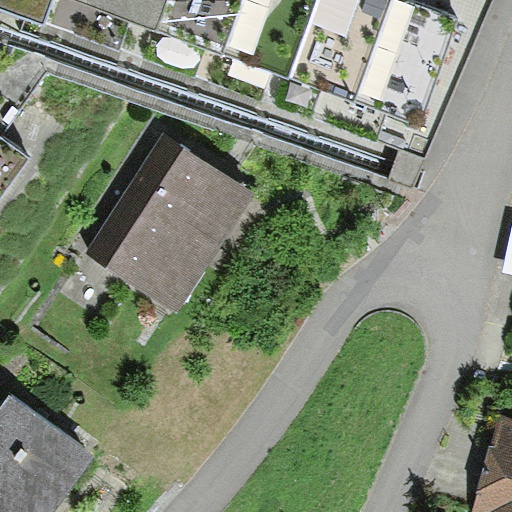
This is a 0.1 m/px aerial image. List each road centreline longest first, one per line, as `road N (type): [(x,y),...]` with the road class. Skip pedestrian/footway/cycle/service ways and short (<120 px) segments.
road 1 (residential): [(468,232),(354,284),(192,511)]
road 2 (residential): [(386,511),(434,400),(468,232)]
road 3 (residential): [(511,100),(468,232)]
